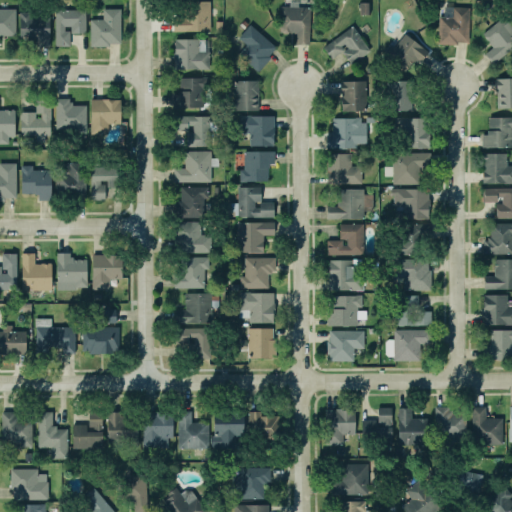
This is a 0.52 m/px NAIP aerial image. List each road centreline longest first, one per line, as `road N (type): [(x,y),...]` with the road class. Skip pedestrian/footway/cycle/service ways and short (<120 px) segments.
road 1 (residential): [(0,382),(511,379)]
road 2 (residential): [(149,0),(151,381)]
road 3 (residential): [(301,381),(298,85)]
road 4 (residential): [(457,380),(457,84)]
road 5 (residential): [(150,70),(0,70)]
road 6 (residential): [(150,224),(0,224)]
road 7 (residential): [(301,511),(301,381)]
